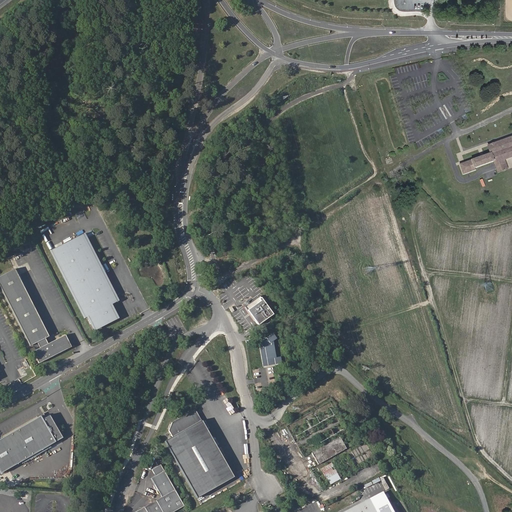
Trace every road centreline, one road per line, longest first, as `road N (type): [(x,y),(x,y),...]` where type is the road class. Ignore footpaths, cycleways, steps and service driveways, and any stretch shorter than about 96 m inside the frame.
road 1 (unclassified): [(261,423),(338,369),(460,465),(486,511)]
road 2 (track): [(414,211),(424,274),(476,437),(511,478)]
road 3 (unclassified): [(206,294),(241,360),(266,489),(242,511)]
road 4 (tertiary): [(192,288),(0,403)]
road 5 (tertiary): [(207,0),(186,157)]
road 6 (track): [(248,263),(381,178)]
road 7 (tertiary): [(274,54),(225,92),(186,157)]
road 8 (tertiary): [(186,157),(274,65)]
